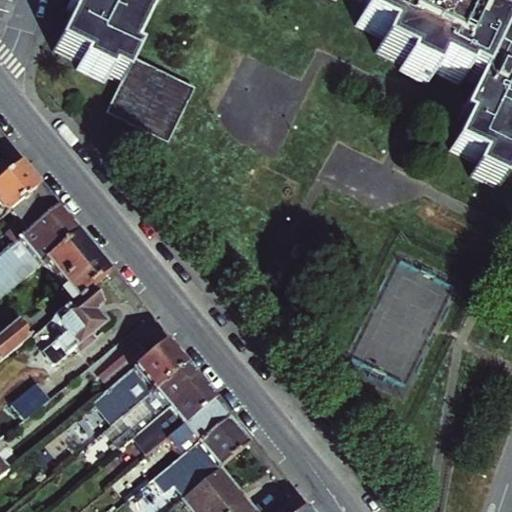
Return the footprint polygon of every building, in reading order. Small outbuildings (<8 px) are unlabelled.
[(117,93),(129,70),(132,65),(126,62),(153,10),(160,13),(166,0),(308,0),(334,14),(339,7),(363,19),(351,41),(378,56),(370,71),(396,85),(394,90),(420,104),(429,88),(455,103),(458,97),(470,105),(451,141),(456,144),(443,169),(469,184),(462,196),(491,212),(504,188),(511,191),(511,187),(511,66),(496,58),(498,53),(471,38),(474,33),(447,19),(448,17),(436,10),(438,5),(429,0),(407,0),(407,2),(404,0),(72,0),(65,14),(72,18),(51,57),(77,71),(75,75),(102,90),(104,85),(117,93)] [(190,104),(129,70),(117,93),(100,124),(117,133),(161,158),(190,104)] [(30,185),(0,209),(0,249),(22,232),(51,209),(30,185)] [(38,253),(68,230),(51,209),(22,232),(38,253)] [(88,254),(68,230),(38,253),(3,280),(0,282),(0,322),(23,304),(17,297),(40,279),(46,286),(51,283),(88,254)] [(120,293),(88,254),(51,283),(83,322),(95,313),(120,293)] [(23,304),(46,286),(40,279),(17,297),(23,304)] [(83,322),(61,339),(72,353),(60,363),(69,374),(72,378),(85,368),(88,373),(104,359),(100,356),(113,346),(109,341),(104,336),(109,331),(110,323),(103,314),(95,313),(83,322)] [(0,357),(27,335),(12,317),(0,326),(0,357)] [(114,336),(109,331),(104,336),(109,341),(113,346),(118,341),(114,336)] [(0,387),(34,361),(39,357),(25,339),(0,359),(0,387)] [(124,405),(162,374),(151,362),(111,395),(121,407),(124,405)] [(177,362),(162,374),(124,405),(138,422),(133,427),(138,432),(145,426),(196,385),(177,362)] [(196,385),(145,426),(161,444),(211,403),(196,385)] [(32,386),(8,404),(20,419),(43,401),(32,386)] [(32,441),(73,409),(60,392),(20,426),(32,441)] [(225,421),(211,403),(161,444),(165,448),(170,444),(181,457),(225,421)] [(239,438),(225,421),(181,457),(175,461),(179,466),(185,461),(189,467),(202,457),(207,464),(239,438)] [(146,443),(138,432),(121,446),(129,456),(146,443)] [(212,470),(227,489),(260,463),(258,461),(239,438),(207,464),(202,468),(207,474),(212,470)] [(202,457),(189,467),(195,474),(202,468),(207,464),(202,457)] [(0,505),(17,492),(5,477),(0,480),(0,505)] [(246,511),(227,489),(199,511),(246,511)]
